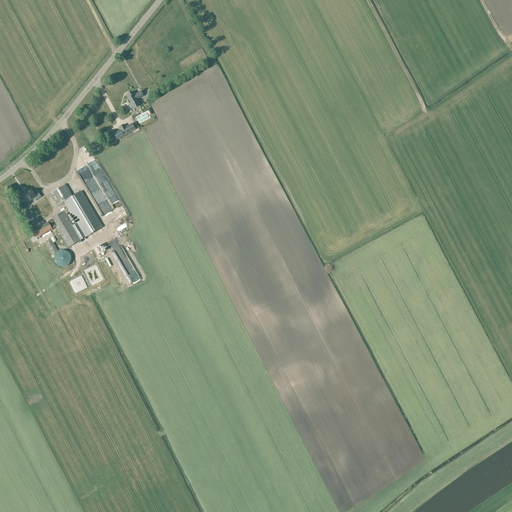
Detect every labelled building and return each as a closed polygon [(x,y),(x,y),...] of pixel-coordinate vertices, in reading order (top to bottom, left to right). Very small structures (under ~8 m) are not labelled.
[(135,94),(133,91),(126,95),(128,99),(125,100),(131,109),(133,108),(134,109),(139,106),(138,105),(141,104),(138,99),(144,96),(141,91),(135,94)] [(135,129),(132,123),(126,127),(124,124),(118,128),(119,130),(113,133),(117,140),(135,129)] [(109,170),(115,166),(111,157),(104,160),(109,170)] [(93,175),(101,172),(97,162),(89,165),(93,175)] [(78,169),(99,214),(102,213),(104,217),(114,212),(113,210),(111,210),(103,193),(101,194),(87,164),(78,169)] [(68,209),(85,238),(103,227),(82,191),(72,196),(65,184),(50,193),(57,205),(63,202),(68,209)] [(34,194),(31,190),(21,197),(26,205),(34,199),(36,201),(41,198),(37,192),(34,194)] [(85,238),(68,209),(65,211),(50,219),(55,227),(68,248),(85,238)] [(122,218),(111,223),(113,228),(124,223),(122,218)] [(55,227),(50,219),(47,221),(47,222),(32,231),(37,238),(52,229),(55,227)] [(58,251),(51,238),(44,242),(51,255),(58,251)] [(55,258),(55,259),(55,260),(55,261),(55,262),(56,263),(56,264),(57,264),(57,265),(58,265),(58,266),(59,266),(60,267),(61,267),(62,267),(63,267),(64,267),(65,267),(66,267),(66,266),(67,266),(68,265),(69,265),(69,264),(70,264),(70,263),(71,262),(71,261),(71,260),(71,259),(71,258),(71,257),(71,256),(71,255),(70,255),(70,254),(69,253),(68,252),(67,251),(66,251),(65,251),(64,250),(63,250),(62,250),(61,251),(60,251),(59,251),(58,252),(57,253),(56,254),(56,255),(55,256),(55,257),(55,258)] [(113,264),(108,252),(103,254),(107,266),(113,264)] [(117,265),(104,271),(113,288),(125,283),(117,265)]
